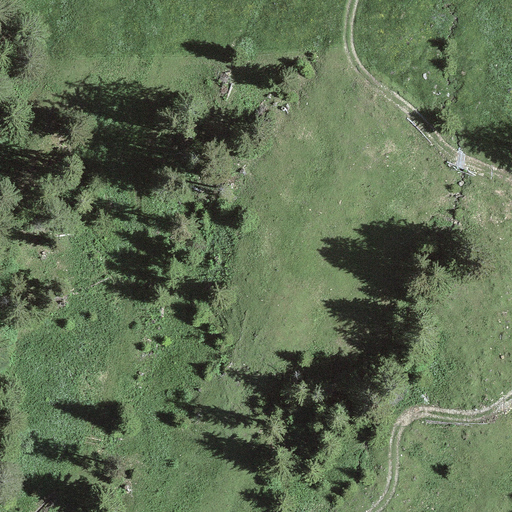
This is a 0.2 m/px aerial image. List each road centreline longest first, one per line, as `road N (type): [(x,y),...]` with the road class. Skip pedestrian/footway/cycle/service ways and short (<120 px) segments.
road 1 (track): [(352,0),(349,46),(368,84),(469,161),(511,167)]
road 2 (track): [(511,387),(500,398),(400,415),(391,476),(362,511)]
